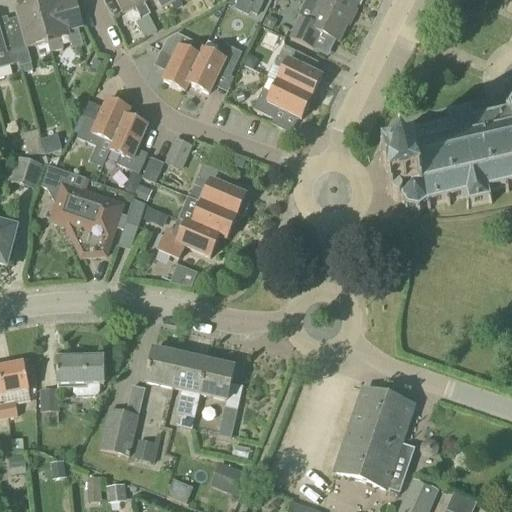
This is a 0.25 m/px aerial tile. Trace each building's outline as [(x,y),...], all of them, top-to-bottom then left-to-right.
[(37,7),(47,45),(48,45),(50,55),(62,52),(60,42),(68,39),(71,52),(82,49),(78,31),(82,29),(74,0),(59,4),(58,2),(37,7)] [(150,17),(143,5),(139,0),(113,0),(122,16),(134,10),(140,22),(135,25),(144,42),(156,35),(147,18),(150,17)] [(154,0),(160,11),(170,6),(166,0),(139,0),(143,5),(153,0),(154,0)] [(255,0),(252,6),(249,15),(256,19),(264,0),(255,0)] [(319,0),(318,4),(351,20),(360,0),(319,0)] [(338,45),(351,20),(318,4),(308,24),(298,19),(288,41),(313,53),(321,36),(338,45)] [(26,51),(47,45),(37,7),(36,8),(37,11),(17,17),(24,44),(14,46),(19,66),(18,66),(21,76),(32,73),(31,67),(26,51)] [(19,66),(14,46),(3,49),(0,37),(0,70),(18,66),(19,66)] [(200,60),(199,60),(188,54),(193,45),(177,37),(166,43),(160,56),(173,62),(162,84),(184,94),(187,87),(200,60)] [(187,87),(208,97),(219,75),(230,80),(241,56),(219,45),(214,58),(203,53),(199,60),(200,60),(187,87)] [(277,85),(311,101),(321,81),(298,69),(304,59),(284,49),(274,69),(283,73),(277,85)] [(511,83),(508,84),(511,102),(511,106),(508,114),(508,115),(506,116),(472,123),(469,114),(446,119),(448,129),(410,137),(400,136),(390,142),(388,158),(386,159),(387,164),(379,166),(379,169),(384,168),(387,181),(389,194),(385,195),(386,197),(394,195),(406,212),(418,214),(426,209),(465,200),(467,210),(490,204),(488,194),(511,188),(511,83)] [(300,123),(311,101),(277,85),(271,97),(262,92),(252,113),(272,122),(278,112),(300,123)] [(196,123),(211,116),(204,102),(190,110),(196,123)] [(124,119),(126,120),(129,113),(107,103),(97,126),(86,121),(77,142),(97,151),(101,142),(112,147),(124,119)] [(146,129),(126,120),(124,119),(112,147),(109,154),(120,159),(116,168),(138,178),(147,157),(136,152),(146,129)] [(28,161),(44,157),(38,132),(22,137),(28,161)] [(61,154),(57,138),(41,143),(46,158),(61,154)] [(57,172),(69,168),(65,154),(53,158),(57,172)] [(34,193),(42,169),(17,161),(10,185),(34,193)] [(154,187),(163,167),(150,161),(141,182),(154,187)] [(201,206),(236,221),(237,217),(242,220),(249,205),(243,203),(245,199),(222,189),(227,178),(202,168),(194,188),(206,194),(201,206)] [(124,227),(127,220),(119,218),(122,209),(81,195),(85,182),(47,169),(40,190),(46,192),(55,208),(50,223),(67,228),(83,261),(105,260),(115,231),(123,234),(126,227),(124,227)] [(146,205),(151,194),(137,188),(132,199),(146,205)] [(201,206),(187,200),(177,222),(219,240),(226,244),(236,221),(201,206)] [(124,227),(126,227),(137,231),(140,222),(163,231),(168,219),(144,210),(144,208),(132,203),(127,220),(124,227)] [(210,261),(219,240),(177,222),(172,234),(167,232),(158,254),(178,263),(184,250),(210,261)] [(12,271),(18,251),(11,249),(16,231),(0,227),(0,268),(6,270),(6,269),(12,271)] [(175,270),(169,287),(191,291),(196,276),(176,268),(175,270)] [(172,392),(180,358),(153,352),(145,386),(172,392)] [(199,398),(207,364),(180,358),(172,392),(180,394),(175,417),(181,418),(178,430),(191,433),(199,398)] [(99,394),(99,388),(103,388),(103,360),(56,361),(57,389),(58,389),(58,392),(72,392),(72,397),(76,400),(93,400),(97,398),(99,394)] [(207,364),(199,398),(226,405),(234,371),(207,364)] [(0,370),(0,385),(3,399),(29,394),(23,366),(0,370)] [(129,462),(144,392),(131,389),(125,416),(107,412),(98,455),(129,462)] [(41,426),(59,425),(57,392),(39,393),(41,426)] [(385,493),(412,410),(362,393),(334,477),(385,493)] [(150,435),(171,437),(174,404),(154,402),(150,435)] [(7,422),(17,420),(14,405),(4,407),(7,422)] [(230,442),(236,413),(223,410),(217,439),(230,442)] [(10,455),(23,455),(22,442),(9,443),(10,455)] [(147,467),(164,470),(168,445),(151,442),(147,467)] [(10,479),(24,478),(23,460),(8,461),(10,479)] [(63,465),(50,466),(53,483),(66,481),(63,465)] [(239,500),(248,477),(218,466),(209,489),(239,500)] [(412,482),(402,506),(415,511),(429,511),(438,494),(412,482)] [(185,507),(192,491),(172,483),(165,499),(185,507)]
